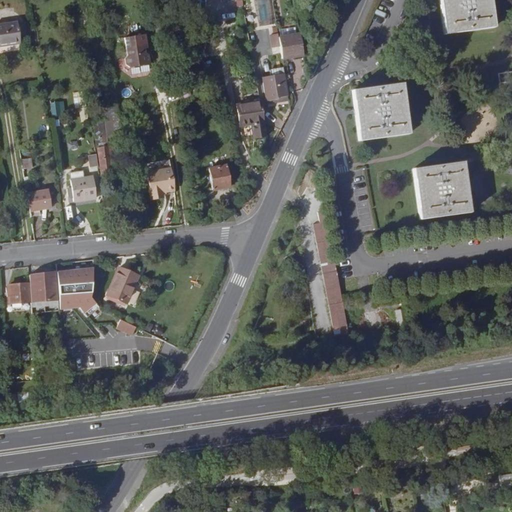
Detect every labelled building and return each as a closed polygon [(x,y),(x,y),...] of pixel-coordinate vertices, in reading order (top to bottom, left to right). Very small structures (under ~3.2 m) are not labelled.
[(270,24),(268,0),(255,0),(257,25),(270,24)] [(488,0),(438,0),(443,34),(493,27),(488,0)] [(0,46),(19,44),(18,38),(16,25),(16,22),(0,24),(0,46)] [(16,25),(18,38),(25,36),(24,24),(16,25)] [(279,43),(281,53),(302,50),(299,29),(277,32),(279,43)] [(147,31),(127,35),(130,52),(127,56),(128,61),(133,64),(153,61),(151,52),(147,49),(146,45),(150,45),(147,31)] [(277,31),(269,33),(272,45),(279,43),(277,32),(277,31)] [(276,95),(288,93),(284,71),(271,73),(260,75),(264,99),(275,97),(276,97),(276,95)] [(401,85),(352,92),(358,141),(407,134),(401,85)] [(185,106),(193,104),(190,87),(182,89),(185,106)] [(83,91),(73,93),(76,106),(85,104),(83,91)] [(112,132),(119,131),(113,92),(104,94),(106,105),(109,125),(111,125),(112,132)] [(64,115),(64,102),(51,102),(52,116),(64,115)] [(260,103),(237,108),(241,128),(252,126),(254,133),(265,131),(260,103)] [(98,162),(116,159),(113,140),(106,141),(104,132),(102,133),(98,107),(89,108),(92,126),(93,126),(98,162)] [(119,123),(121,135),(131,133),(129,121),(119,123)] [(90,169),(97,167),(95,155),(88,156),(90,169)] [(30,159),(20,161),(21,169),(31,167),(30,159)] [(461,163),(413,170),(419,219),(468,213),(461,163)] [(208,169),(212,190),(229,188),(225,166),(208,169)] [(161,191),(173,189),(169,167),(145,171),(149,195),(162,193),(161,191)] [(68,174),(69,181),(82,179),(80,172),(68,174)] [(82,179),(69,181),(72,203),(97,199),(94,178),(82,179)] [(25,193),(28,211),(48,208),(46,190),(25,193)] [(335,338),(350,337),(324,213),(316,215),(319,225),(312,226),(335,338)] [(118,271),(107,299),(125,307),(136,278),(118,271)] [(27,280),(30,318),(58,316),(55,278),(27,280)] [(7,285),(9,304),(27,303),(25,284),(7,285)] [(406,298),(395,299),(396,314),(406,314),(406,298)] [(116,329),(134,337),(138,328),(120,320),(116,329)] [(53,347),(61,346),(60,335),(52,336),(53,347)]
